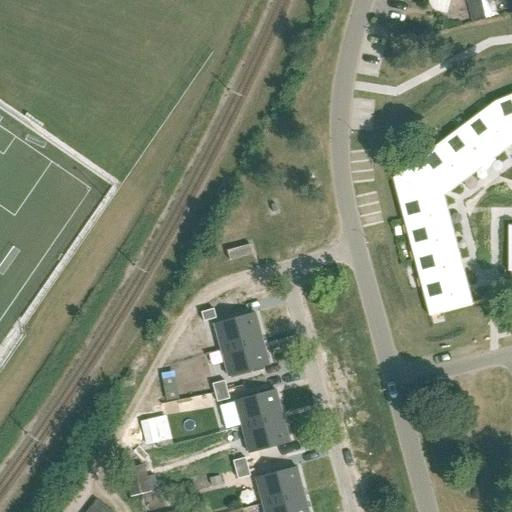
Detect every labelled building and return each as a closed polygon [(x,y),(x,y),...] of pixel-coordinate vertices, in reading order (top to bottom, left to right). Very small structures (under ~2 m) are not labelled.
[(428,0),(427,5),(435,12),(446,15),(449,0),(428,0)] [(469,0),(474,21),(497,16),(493,0),(469,0)] [(511,94),(494,102),(392,178),(428,317),(473,305),(472,303),(470,303),(466,288),(468,287),(465,276),(463,277),(459,261),(461,260),(458,249),(456,250),(451,234),(454,233),(451,222),(448,223),(444,207),(447,207),(444,197),(459,185),(457,184),(470,174),(472,176),(481,169),(479,167),(492,157),(494,159),(503,152),(502,150),(511,142),(511,94)] [(250,245),(233,249),(226,251),(229,261),(252,254),(250,245)] [(216,319),(213,309),(201,313),(203,322),(216,319)] [(213,324),(221,350),(261,339),(254,313),(213,324)] [(269,366),(261,339),(221,350),(228,377),(269,366)] [(214,393),(227,390),(224,381),(212,384),(214,393)] [(165,408),(177,407),(176,397),(194,396),(194,389),(163,392),(165,408)] [(229,399),(227,390),(214,393),(217,403),(229,399)] [(241,427),(282,416),(275,390),(234,401),(241,427)] [(241,426),(235,402),(219,406),(225,430),(241,426)] [(289,443),(282,416),(241,427),(248,454),(289,443)] [(160,443),(154,420),(141,423),(147,446),(160,443)] [(235,471),(247,467),(245,458),(232,461),(235,471)] [(151,491),(144,464),(124,469),(132,496),(151,491)] [(247,467),(235,471),(237,480),(250,476),(247,467)] [(255,478),(262,505),(303,494),(296,467),(255,478)] [(308,511),(303,494),(262,505),(264,511),(308,511)] [(92,511),(112,511),(96,499),(89,509),(92,511)]
